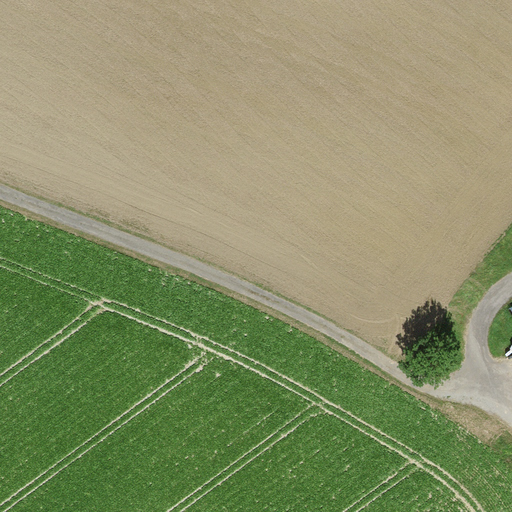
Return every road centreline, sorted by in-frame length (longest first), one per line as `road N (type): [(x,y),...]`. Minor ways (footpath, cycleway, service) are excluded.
road 1 (track): [(487,384),(413,386),(308,314),(0,193)]
road 2 (track): [(511,399),(487,384),(472,337),(487,298),(511,284)]
